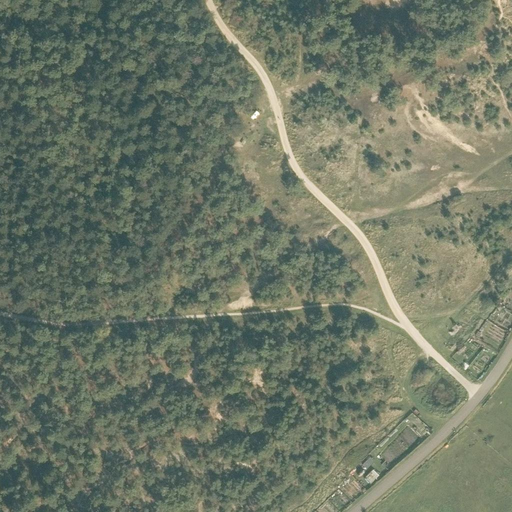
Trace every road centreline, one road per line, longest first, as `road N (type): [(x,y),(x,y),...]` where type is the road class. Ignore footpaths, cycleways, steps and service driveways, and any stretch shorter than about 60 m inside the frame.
road 1 (unclassified): [(207,0),(264,77),(298,173),(363,241),(403,324),(477,395)]
road 2 (unclassified): [(354,511),(477,395)]
